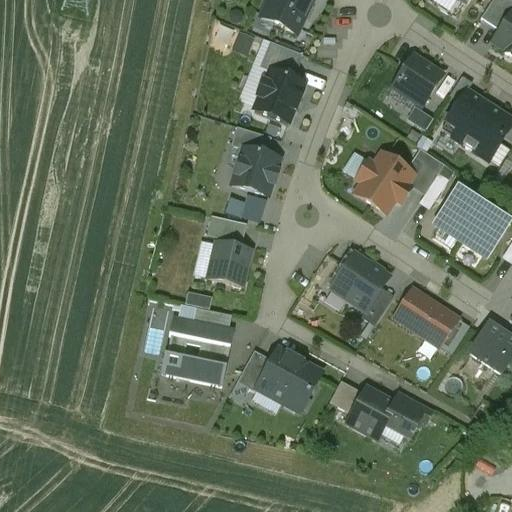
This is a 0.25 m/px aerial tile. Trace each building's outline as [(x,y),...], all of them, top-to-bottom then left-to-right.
[(271,0),(261,22),(296,38),(313,0),(271,0)] [(511,16),(511,4),(505,0),(495,0),(495,1),(481,22),(500,35),(511,16)] [(511,16),(500,35),(493,46),(505,54),(504,56),(511,61),(511,16)] [(259,71),(269,75),(270,74),(293,84),(303,60),(270,46),(259,71)] [(413,58),(391,93),(423,113),(445,79),(413,58)] [(293,84),(270,74),(269,75),(265,87),(262,86),(257,100),(259,101),(254,114),(287,127),(293,115),(295,116),(301,102),(298,101),(303,88),(293,84)] [(461,80),(448,100),(458,107),(466,95),(471,87),(461,80)] [(511,126),(511,125),(466,95),(458,107),(440,133),(487,164),(503,141),(511,126)] [(511,126),(503,141),(511,146),(511,126)] [(230,150),(242,154),(243,152),(266,159),(271,143),(236,132),(230,150)] [(431,146),(421,139),(415,149),(424,155),(431,146)] [(266,159),(243,152),(242,154),(231,190),(267,201),(271,188),(274,189),(278,177),(275,176),(279,164),(266,159)] [(380,158),(354,197),(389,220),(414,180),(380,158)] [(446,187),(435,180),(431,187),(441,194),(446,187)] [(431,187),(418,207),(428,214),(441,194),(431,187)] [(482,211),(456,194),(434,228),(460,244),(482,211)] [(482,211),(460,244),(485,261),(507,227),(482,211)] [(206,241),(221,244),(225,225),(211,221),(206,241)] [(246,229),(225,225),(221,244),(242,249),(246,229)] [(511,243),(500,261),(510,268),(511,265),(511,243)] [(250,255),(216,246),(208,284),(242,292),(250,255)] [(332,293),(365,315),(387,282),(380,277),(382,275),(372,269),(370,271),(354,260),(332,293)] [(413,295),(395,322),(439,351),(457,324),(413,295)] [(193,326),(206,329),(208,316),(196,313),(193,326)] [(231,321),(208,316),(206,329),(228,334),(231,321)] [(193,326),(172,322),(168,340),(170,341),(166,360),(164,360),(160,379),(221,392),(233,335),(228,334),(206,329),(193,326)] [(511,358),(511,343),(488,328),(469,357),(499,377),(511,358)] [(272,400),(282,406),(284,411),(293,416),(297,414),(300,416),(321,377),(278,354),(271,365),(258,388),(260,389),(270,394),(272,400)] [(255,398),(260,389),(258,388),(271,365),(254,356),(237,387),(255,398)] [(352,420),(363,398),(340,386),(329,407),(352,420)] [(352,420),(347,428),(376,444),(384,430),(408,443),(418,425),(420,423),(393,408),(366,393),(363,398),(352,420)] [(399,398),(393,408),(420,423),(418,425),(424,428),(431,416),(399,398)]
